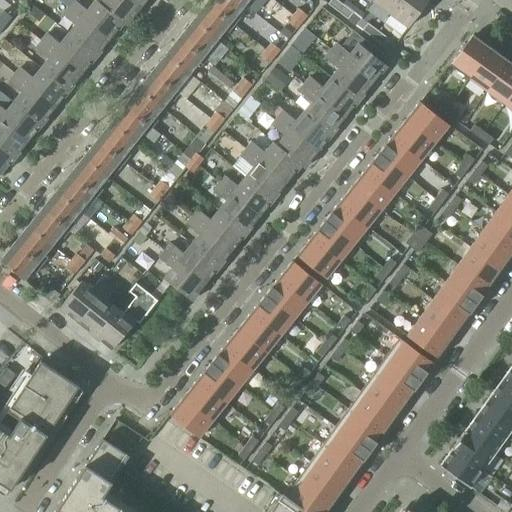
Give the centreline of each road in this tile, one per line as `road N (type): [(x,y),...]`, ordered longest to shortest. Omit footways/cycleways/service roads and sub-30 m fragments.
road 1 (residential): [(112,379),(144,403),(475,0)]
road 2 (residential): [(182,0),(0,220)]
road 3 (residential): [(399,459),(511,307)]
road 4 (residential): [(112,379),(24,511)]
road 5 (residential): [(0,289),(112,379)]
